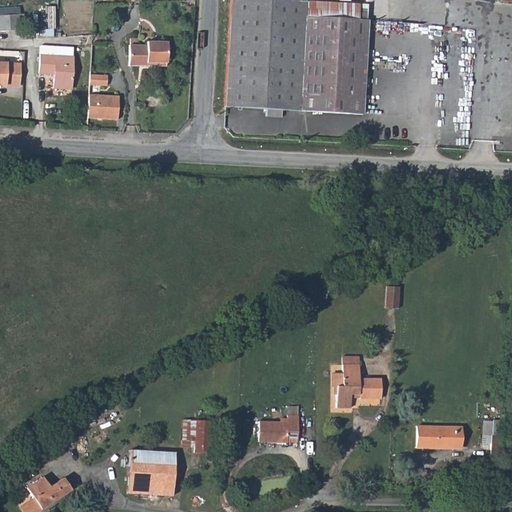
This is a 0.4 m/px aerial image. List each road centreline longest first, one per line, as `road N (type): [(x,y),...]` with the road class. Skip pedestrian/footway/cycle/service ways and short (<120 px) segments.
road 1 (unclassified): [(200,156),(511,173)]
road 2 (unclassified): [(511,502),(307,505)]
road 3 (unclassified): [(0,144),(200,156)]
road 4 (residential): [(200,156),(209,0)]
